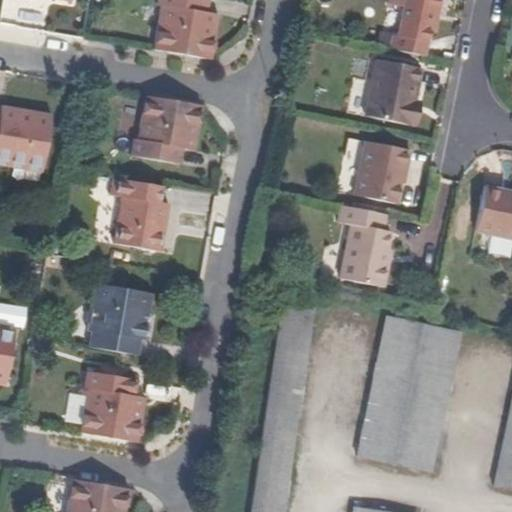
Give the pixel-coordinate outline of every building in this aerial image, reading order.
[(151,51),(209,61),(213,39),(202,37),(205,15),(208,0),(155,0),(155,6),(159,7),(151,51)] [(438,12),(440,0),(405,0),(398,37),(394,37),(391,51),(424,57),(429,33),(433,11),(438,12)] [(434,34),(438,12),(433,11),(429,33),(434,34)] [(202,37),(213,39),(217,17),(205,15),(202,37)] [(376,45),(387,48),(390,35),(380,33),(376,45)] [(364,117),(409,126),(415,100),(421,69),(375,59),(364,117)] [(197,128),(201,105),(143,95),(135,140),(131,139),(128,157),(179,165),(182,148),(186,126),(197,128)] [(415,100),(409,126),(415,127),(420,101),(415,100)] [(53,115),(2,106),(1,111),(52,120),(53,115)] [(0,161),(44,169),(52,120),(1,111),(1,115),(0,114),(0,161)] [(193,150),(197,128),(186,126),(182,148),(193,150)] [(353,196),(396,206),(400,184),(402,175),(405,175),(410,152),(364,141),(353,196)] [(0,166),(43,174),(44,169),(0,161),(0,166)] [(120,199),(112,246),(154,253),(159,221),(166,222),(169,206),(159,204),(162,188),(112,180),(109,197),(120,199)] [(511,240),(511,200),(506,199),(507,192),(484,186),(474,232),(511,240)] [(349,226),(338,279),(382,289),(391,250),(386,249),(389,233),(385,232),(388,216),(340,206),(336,223),(349,226)] [(159,221),(154,253),(161,255),(166,222),(159,221)] [(148,316),(152,294),(94,285),(90,310),(86,313),(85,320),(87,325),(86,332),(90,333),(87,348),(137,357),(139,341),(143,342),(147,321),(144,320),(145,315),(148,316)] [(283,511),(313,309),(280,304),(249,511),(283,511)] [(430,473),(461,333),(385,317),(355,456),(430,473)] [(0,330),(16,333),(17,329),(0,325),(0,330)] [(0,381),(7,382),(16,333),(0,330),(0,381)] [(78,436),(136,447),(140,424),(129,422),(132,400),(135,383),(85,374),(82,391),(86,392),(78,436)] [(511,490),(511,392),(492,486),(511,490)] [(129,422),(140,424),(144,402),(132,400),(129,422)] [(122,511),(124,511),(129,490),(70,480),(64,511),(112,511),(113,510),(122,511)]
